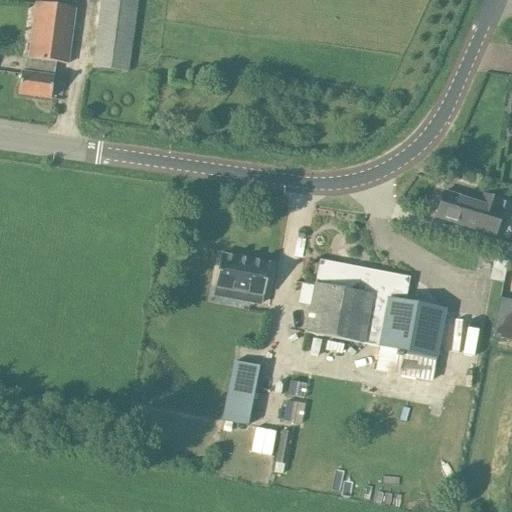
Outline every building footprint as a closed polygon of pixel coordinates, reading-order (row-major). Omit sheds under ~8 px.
[(138,2),(126,0),(101,0),(92,68),(129,73),(138,2)] [(76,9),(35,3),(28,59),(26,59),(24,73),(20,73),(17,95),(51,99),(55,63),(69,65),(76,9)] [(436,218),(474,230),(495,236),(503,210),(505,202),(485,196),(482,205),(444,192),(436,218)] [(269,264),(220,255),(214,287),(247,293),(245,302),(260,305),(262,296),(263,296),(269,264)] [(410,278),(321,261),(316,286),(315,286),(306,334),(380,348),(375,371),(431,382),(436,358),(437,358),(446,311),(405,303),(410,278)] [(467,282),(496,285),(497,272),(468,269),(467,282)] [(229,384),(222,421),(248,426),(259,367),(232,362),(229,384)] [(306,385),(290,382),(287,396),(303,399),(306,385)] [(286,402),(282,421),(300,425),(304,405),(286,402)] [(282,432),(276,464),(285,466),(292,433),(282,432)]
